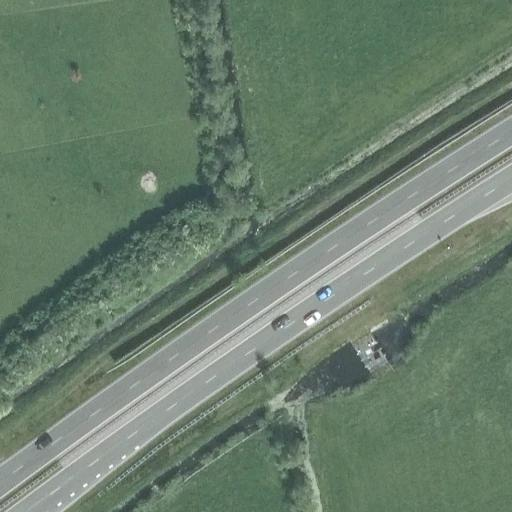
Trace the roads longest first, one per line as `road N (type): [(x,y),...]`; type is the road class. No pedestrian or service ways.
road 1 (trunk): [(511,132),(0,483)]
road 2 (trunk): [(29,511),(511,179)]
